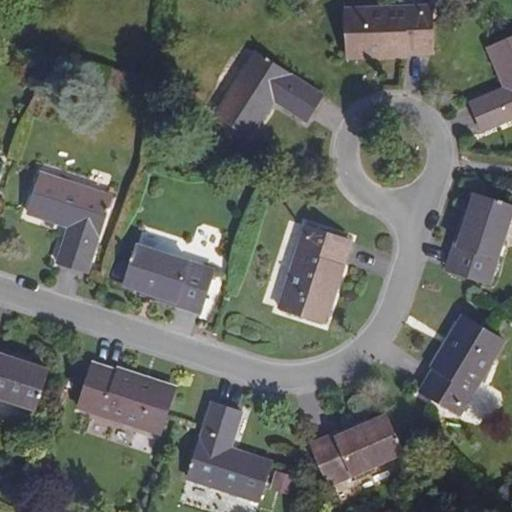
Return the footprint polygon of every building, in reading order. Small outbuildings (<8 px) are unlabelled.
[(434,53),(432,8),(347,11),(349,56),(434,53)] [(511,119),(511,39),(490,49),(507,89),(471,104),(483,132),(511,119)] [(323,97),(258,53),(217,116),(250,138),(275,101),(306,122),(323,97)] [(112,198),(42,174),(29,213),(71,227),(59,263),(87,273),(112,198)] [(470,212),(451,272),(490,285),(511,215),(511,206),(476,195),(470,212)] [(446,271),(451,272),(470,212),(466,211),(446,271)] [(351,241),(307,227),(281,309),(324,323),(351,241)] [(144,291),(203,310),(216,271),(139,246),(126,285),(144,291)] [(201,316),(203,310),(144,291),(142,296),(201,316)] [(505,343),(466,319),(422,392),(460,415),(505,343)] [(0,349),(0,354),(31,366),(32,361),(0,349)] [(31,366),(0,354),(0,398),(35,410),(48,372),(31,366)] [(176,393),(94,365),(80,407),(161,435),(176,393)] [(242,414),(213,405),(189,479),(260,502),(273,464),(230,450),(242,414)] [(387,416),(370,424),(314,448),(330,485),(403,454),(387,416)] [(314,448),(370,424),(368,419),(312,443),(314,448)]
